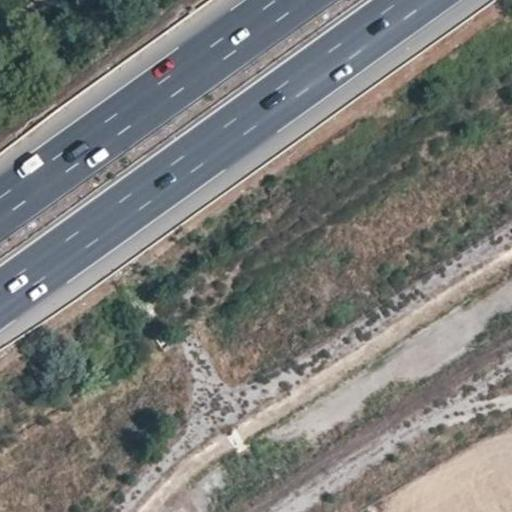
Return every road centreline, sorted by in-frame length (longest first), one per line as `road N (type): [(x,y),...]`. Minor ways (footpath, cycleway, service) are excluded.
road 1 (motorway): [(0,297),(417,0)]
road 2 (motorway): [(287,0),(0,201)]
